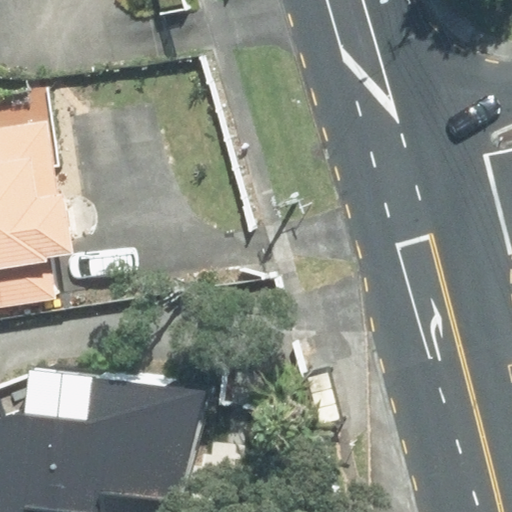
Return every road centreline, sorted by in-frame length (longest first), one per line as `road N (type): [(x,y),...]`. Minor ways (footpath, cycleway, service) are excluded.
road 1 (secondary): [(404,210),(493,511)]
road 2 (residential): [(375,110),(511,87)]
